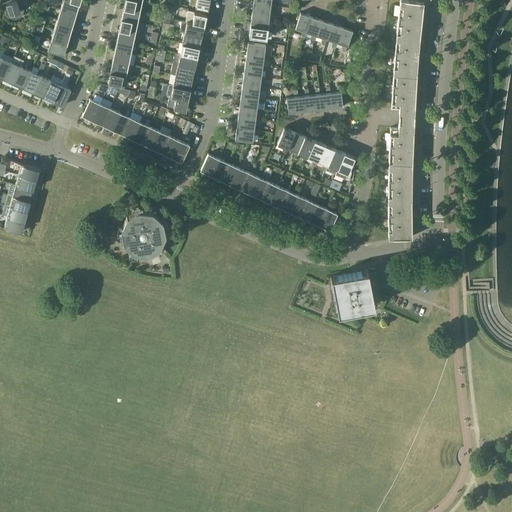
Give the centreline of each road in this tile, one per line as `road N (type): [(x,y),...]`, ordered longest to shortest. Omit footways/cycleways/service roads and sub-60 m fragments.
road 1 (residential): [(357,255),(354,222),(370,159),(364,75),(379,0)]
road 2 (residential): [(434,242),(455,0)]
road 3 (residential): [(173,202),(213,111),(229,0)]
road 4 (residential): [(357,255),(318,261),(173,202)]
road 5 (residential): [(173,202),(54,150)]
road 6 (residential): [(64,123),(84,80),(102,0)]
